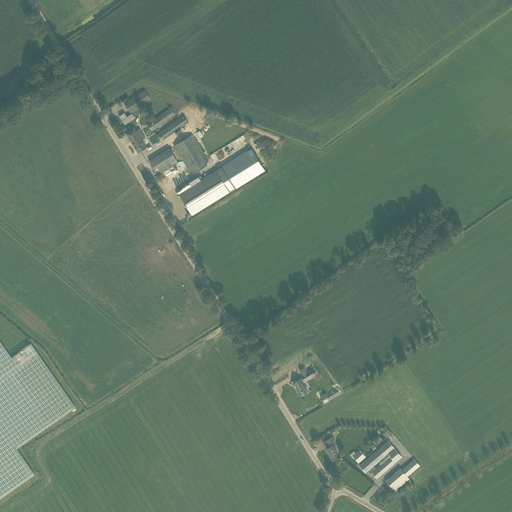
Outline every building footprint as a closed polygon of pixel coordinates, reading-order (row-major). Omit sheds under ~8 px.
[(124,102),(130,112),(151,99),(144,89),(124,102)] [(147,124),(151,131),(175,114),(170,107),(147,124)] [(132,113),(127,116),(124,112),(119,116),(124,124),(135,117),(132,113)] [(163,140),(189,122),(184,115),(155,135),(158,139),(161,137),(163,140)] [(136,131),(134,127),(126,133),(138,153),(147,147),(142,140),(145,137),(139,128),(136,131)] [(192,134),(174,146),(190,172),(192,171),(193,173),(207,165),(205,163),(208,161),(192,134)] [(157,174),(178,162),(169,148),(149,161),(157,174)] [(251,148),(247,151),(246,150),(221,166),(222,167),(217,169),(183,191),(179,193),(192,215),(196,212),(231,191),(265,170),(251,148)] [(0,497),(34,473),(16,448),(75,406),(31,343),(11,357),(0,340),(0,497)] [(301,377),(292,382),(294,385),(295,385),(296,387),(295,387),(300,395),(308,390),(303,382),(304,381),(302,378),(308,375),(309,376),(311,374),(312,375),(315,373),(313,369),(307,372),(304,367),(299,370),(302,375),(301,376),(301,377)] [(301,404),(304,402),(298,392),(288,398),(298,414),(305,410),(301,404)] [(325,393),(320,396),(324,403),(329,400),(325,393)] [(383,433),(387,438),(393,433),(389,429),(383,433)] [(331,437),(329,438),(324,441),(328,447),(326,448),(329,453),(328,453),(332,460),(336,458),(334,454),(337,452),(332,445),(334,443),(331,437)] [(361,467),(365,472),(368,470),(370,473),(371,472),(377,478),(402,457),(388,440),(358,466),(359,468),(361,467)] [(365,457),(359,450),(355,454),(352,455),(358,462),(365,457)] [(407,476),(419,466),(414,459),(401,470),(400,468),(389,477),(386,481),(395,491),(398,488),(409,478),(407,476)]
